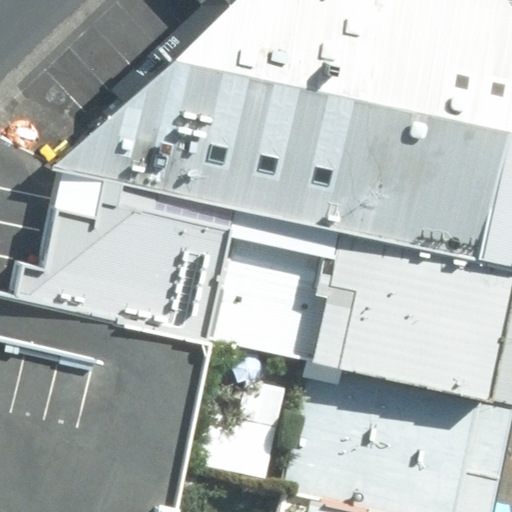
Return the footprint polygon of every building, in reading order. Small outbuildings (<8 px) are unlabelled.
[(511,0),(208,0),(61,139),(33,166),(89,178),(104,181),(318,227),(488,263),(511,149),(511,0)] [(89,178),(82,211),(62,207),(55,238),(38,234),(32,263),(8,258),(0,293),(181,334),(205,225),(100,201),(104,181),(89,178)] [(290,363),(304,366),(462,399),(488,263),(318,227),(290,363)] [(0,511),(148,511),(181,334),(0,293),(0,511)] [(274,503),(316,511),(435,511),(462,399),(304,366),(274,503)] [(232,433),(197,432),(195,465),(228,467),(227,474),(253,476),(255,463),(258,463),(261,430),(232,428),(232,433)] [(316,511),(274,503),(272,511),(316,511)]
